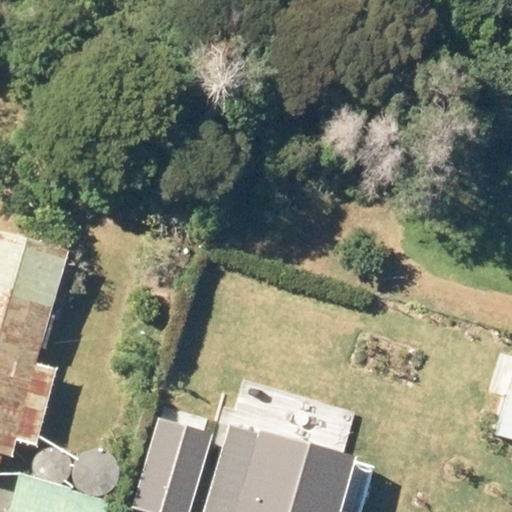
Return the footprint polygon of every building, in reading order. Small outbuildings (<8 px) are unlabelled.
[(0,454),(7,456),(12,439),(32,444),(51,371),(30,366),(61,252),(0,235),(0,454)] [(441,329),(357,312),(344,372),(429,390),(441,329)] [(281,356),(331,366),(337,335),(287,325),(281,356)] [(154,421),(131,503),(161,511),(180,511),(202,435),(154,421)] [(349,458),(257,432),(259,426),(239,421),(236,430),(224,426),(198,511),(342,511),(355,467),(347,465),(349,458)] [(69,478),(100,487),(109,455),(78,446),(69,478)] [(1,511),(96,511),(100,498),(13,474),(1,511)]
